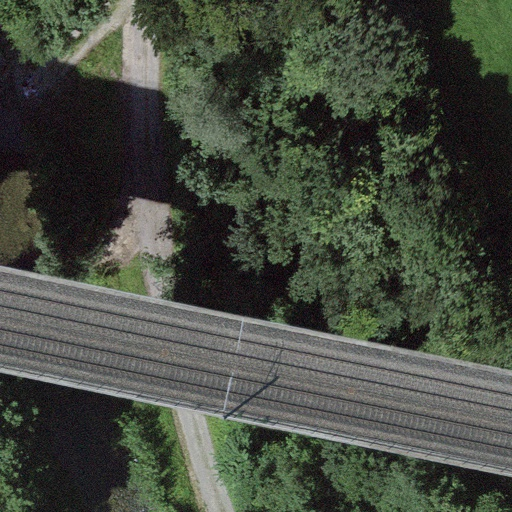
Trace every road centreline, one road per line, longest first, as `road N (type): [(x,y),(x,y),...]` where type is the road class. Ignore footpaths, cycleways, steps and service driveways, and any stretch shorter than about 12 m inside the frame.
road 1 (track): [(511,420),(0,317)]
road 2 (track): [(220,511),(192,423),(149,185),(151,0)]
road 3 (track): [(123,0),(0,138)]
